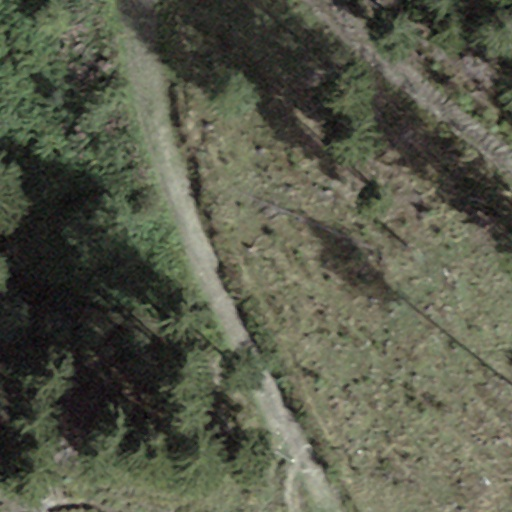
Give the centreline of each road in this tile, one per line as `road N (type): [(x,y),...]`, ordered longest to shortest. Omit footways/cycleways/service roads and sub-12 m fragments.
road 1 (track): [(144,0),(155,90),(188,210),(334,511)]
road 2 (track): [(511,160),(320,0)]
